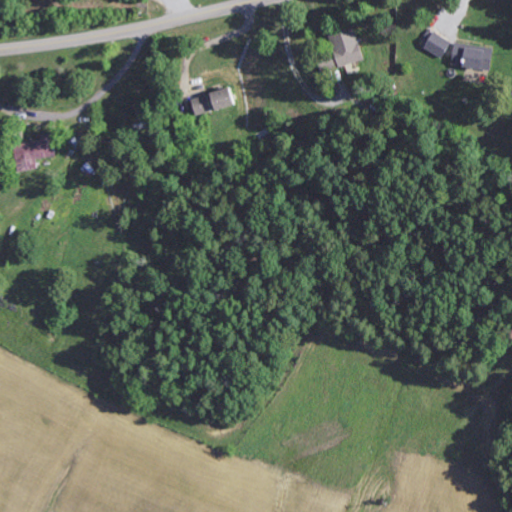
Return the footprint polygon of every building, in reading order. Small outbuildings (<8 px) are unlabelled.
[(368,62),(360,29),(337,35),(341,50),(322,55),(326,73),(368,62)] [(456,43),(439,32),(429,48),(446,59),(456,43)] [(459,45),(456,66),(495,71),(498,50),(459,45)] [(195,101),(201,117),(241,104),(236,87),(195,101)] [(27,173),(43,169),(41,160),(60,156),(55,133),(43,136),(44,140),(28,144),(30,153),(24,154),(27,173)]
